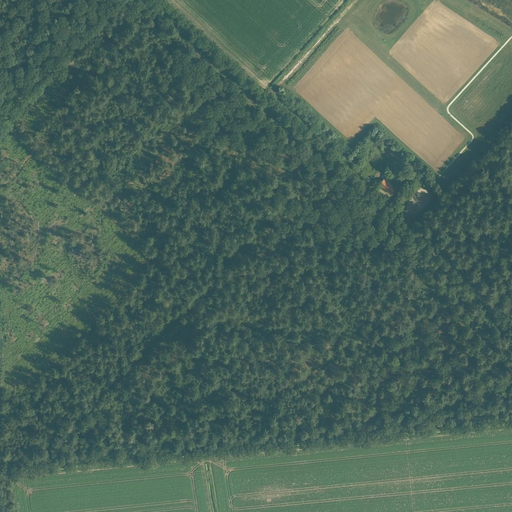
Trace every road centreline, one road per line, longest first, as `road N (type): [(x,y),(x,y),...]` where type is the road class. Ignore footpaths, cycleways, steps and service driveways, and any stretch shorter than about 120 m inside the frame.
road 1 (unclassified): [(511,324),(154,0)]
road 2 (track): [(40,462),(349,431)]
road 3 (track): [(0,466),(40,462),(194,293)]
road 4 (track): [(360,430),(511,416)]
